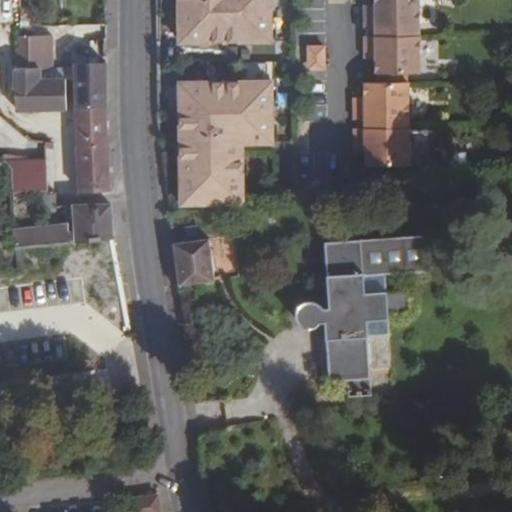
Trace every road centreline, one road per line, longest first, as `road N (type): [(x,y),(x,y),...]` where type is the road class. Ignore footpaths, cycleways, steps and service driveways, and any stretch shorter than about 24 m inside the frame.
road 1 (tertiary): [(185,511),(141,194),(134,0)]
road 2 (track): [(511,483),(371,501),(294,441),(278,407)]
road 3 (residential): [(298,140),(336,139),(334,0)]
road 4 (track): [(172,426),(278,407),(288,364),(307,354)]
